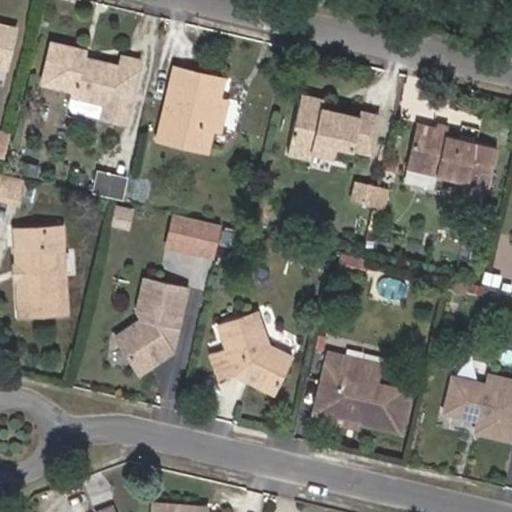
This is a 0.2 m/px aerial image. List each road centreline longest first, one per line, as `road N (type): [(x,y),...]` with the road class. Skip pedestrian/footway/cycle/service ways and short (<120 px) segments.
road 1 (residential): [(482,511),(129,429),(55,430)]
road 2 (residential): [(189,0),(511,75)]
